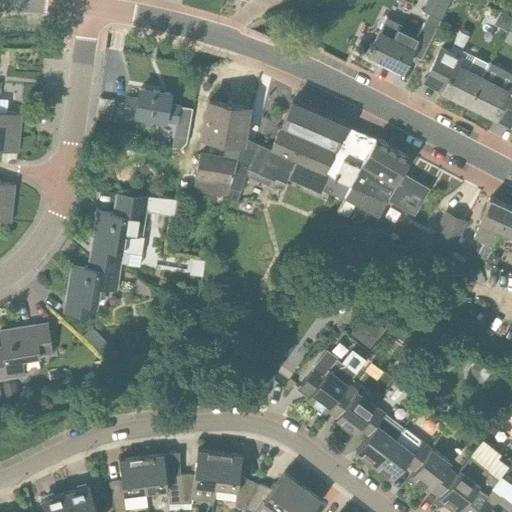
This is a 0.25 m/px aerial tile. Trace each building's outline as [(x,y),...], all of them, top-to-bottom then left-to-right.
[(367,57),(382,64),(384,61),(393,65),(395,62),(403,66),(401,69),(402,70),(410,54),(420,60),(431,37),(436,30),(422,29),(417,38),(398,28),(393,39),(380,32),(374,43),(373,42),(370,47),(372,48),(367,57)] [(453,43),(462,48),(469,36),(459,32),(453,43)] [(455,99),(467,105),(482,75),(488,64),(474,56),(471,62),(442,47),(429,72),(447,81),(442,90),(455,96),(453,99),(454,100),(455,99)] [(483,110),(495,116),(503,100),(511,104),(511,82),(511,81),(511,72),(489,62),(488,64),(482,75),(467,105),(467,106),(468,106),(468,105),(481,112),(480,113),(481,113),(483,110)] [(123,113),(178,123),(180,107),(168,105),(170,94),(140,89),(138,100),(126,98),(123,113)] [(110,122),(114,101),(99,98),(95,120),(110,122)] [(323,190),(341,199),(343,195),(350,185),(347,184),(374,142),(345,126),(345,125),(310,110),(291,100),(271,150),(258,145),(248,168),(283,183),(297,157),(329,174),(323,190)] [(243,141),(248,107),(209,101),(203,134),(243,141)] [(21,114),(0,112),(0,150),(18,152),(21,114)] [(387,200),(414,214),(425,195),(405,184),(409,179),(401,174),(410,159),(376,138),(374,142),(347,184),(350,185),(343,195),(356,202),(358,200),(380,212),(387,200)] [(230,174),(237,154),(201,149),(198,170),(193,191),(217,195),(214,204),(220,205),(226,186),(230,174)] [(230,174),(226,186),(241,191),(245,176),(230,174)] [(0,221),(6,222),(10,222),(14,184),(0,182),(0,221)] [(118,263),(127,264),(129,251),(142,253),(144,238),(141,238),(145,211),(174,216),(177,200),(147,198),(118,193),(117,205),(116,205),(114,214),(98,211),(92,248),(98,248),(97,260),(118,263)] [(237,201),(226,198),(226,199),(224,205),(237,209),(239,202),(237,201)] [(511,242),(511,241),(511,208),(490,198),(480,221),(473,238),(476,239),(476,240),(483,243),(476,257),(486,261),(498,235),(509,239),(508,240),(511,242)] [(434,239),(453,246),(464,221),(446,213),(434,239)] [(198,256),(209,259),(212,245),(202,242),(198,256)] [(465,262),(468,256),(452,249),(449,255),(465,262)] [(491,255),(487,263),(496,267),(500,259),(491,255)] [(71,314),(95,318),(99,287),(114,290),(118,263),(97,260),(90,259),(89,267),(72,265),(66,301),(73,303),(71,314)] [(365,314),(358,324),(377,339),(385,329),(365,314)] [(241,317),(242,326),(251,326),(251,316),(241,317)] [(387,333),(393,338),(401,327),(395,322),(387,333)] [(377,339),(358,324),(350,334),(370,349),(377,339)] [(22,358),(53,353),(49,330),(37,332),(36,326),(0,331),(0,337),(2,349),(0,348),(0,380),(26,376),(22,358)] [(84,336),(92,343),(99,335),(92,327),(84,336)] [(432,357),(435,359),(442,349),(440,347),(429,339),(421,349),(432,357)] [(471,368),(471,377),(482,384),(492,369),(476,358),(471,368)] [(346,386),(346,385),(355,373),(336,359),(326,372),(316,365),(302,383),(312,390),(307,397),(320,407),(316,411),(322,415),(321,417),(322,418),(327,410),(346,386)] [(17,398),(15,382),(3,384),(6,400),(17,398)] [(345,433),(350,437),(352,438),(359,429),(376,407),(355,391),(346,386),(327,410),(336,418),(336,419),(348,428),(345,433)] [(383,413),(376,407),(359,429),(368,436),(356,452),(372,464),(401,427),(383,413)] [(421,440),(419,442),(401,427),(372,464),(392,480),(405,463),(413,470),(431,447),(421,440)] [(437,495),(454,473),(445,465),(448,461),(431,447),(413,470),(414,471),(407,480),(414,485),(416,482),(429,491),(429,490),(437,495)] [(213,486),(217,452),(197,449),(194,472),(180,472),(180,509),(190,510),(191,499),(213,501),(215,487),(213,486)] [(236,507),(244,509),(245,508),(256,482),(239,476),(242,455),(217,452),(213,486),(215,487),(238,490),(236,507)] [(180,472),(166,472),(164,454),(143,456),(146,491),(167,489),(170,509),(180,509),(180,472)] [(123,494),(146,491),(143,456),(119,459),(122,480),(109,482),(114,511),(126,509),(123,494)] [(459,511),(470,511),(496,478),(469,456),(459,468),(455,473),(454,473),(437,495),(439,496),(434,503),(435,504),(437,502),(442,507),(446,503),(457,511),(458,511),(459,511)] [(284,511),(304,487),(284,472),(272,489),(256,482),(245,508),(243,511),(284,511)] [(511,511),(511,504),(491,489),(498,479),(496,478),(470,511),(511,511)] [(73,511),(96,511),(90,487),(68,493),(73,511)] [(310,511),(320,499),(304,487),(284,511),(310,511)] [(45,511),(73,511),(68,493),(42,500),(45,511)]
